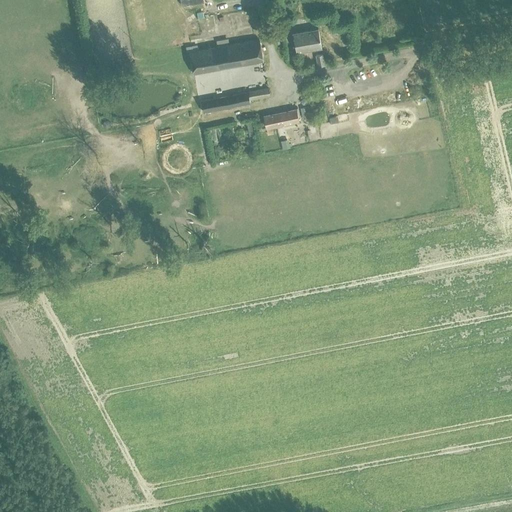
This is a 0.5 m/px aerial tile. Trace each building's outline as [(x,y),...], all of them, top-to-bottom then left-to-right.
[(177,0),(180,9),(202,3),(200,0),(177,0)] [(293,33),(297,52),(322,47),(318,28),(293,33)] [(321,33),(325,42),(330,40),(326,31),(321,33)] [(190,56),(194,77),(264,63),(260,42),(190,56)] [(326,64),(323,53),(316,54),(318,65),(326,64)] [(250,93),(252,100),(270,96),(269,89),(250,93)] [(247,91),(200,100),(202,111),(249,102),(247,91)] [(264,117),(266,129),(299,121),(296,109),(264,117)]
